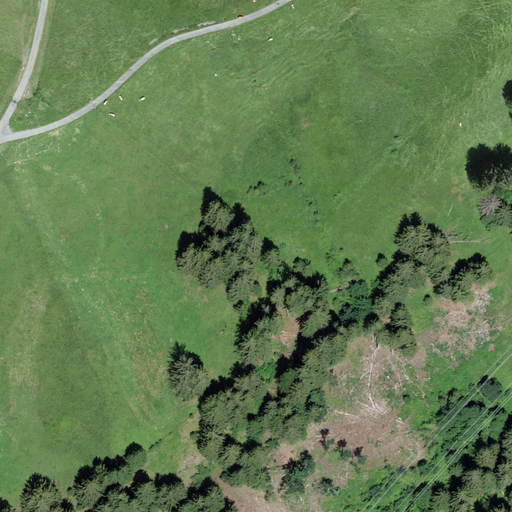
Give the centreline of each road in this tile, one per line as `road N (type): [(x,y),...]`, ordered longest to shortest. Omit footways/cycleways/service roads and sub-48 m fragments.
road 1 (unclassified): [(0,135),(76,112),(144,54),(278,0)]
road 2 (unclassified): [(0,125),(22,83),(43,0)]
